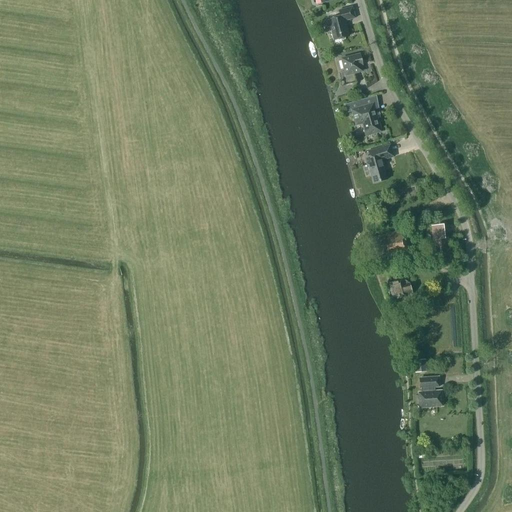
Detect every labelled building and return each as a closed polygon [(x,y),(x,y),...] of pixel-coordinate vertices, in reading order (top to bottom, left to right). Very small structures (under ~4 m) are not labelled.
[(326,32),(331,31),(333,41),(349,36),(345,21),(355,18),(352,7),(338,10),(340,16),(328,20),(328,21),(323,22),(326,32)] [(360,58),(359,55),(342,59),(342,60),(338,61),(340,70),(344,69),(346,75),(362,71),(358,59),(360,58)] [(363,123),(366,135),(380,131),(373,104),(352,110),(356,125),(363,123)] [(367,165),(368,165),(373,183),(387,180),(383,167),(384,166),(383,160),(393,157),(390,145),(368,151),(369,156),(365,158),(367,165)] [(431,226),(434,260),(448,258),(446,238),(443,238),(442,225),(431,226)] [(373,259),(395,255),(393,245),(409,242),(406,230),(382,234),(382,235),(370,237),(373,259)] [(413,241),(409,242),(393,245),(395,255),(410,252),(410,251),(414,250),(413,241)] [(411,298),(411,297),(410,294),(411,294),(408,283),(408,284),(407,282),(406,281),(404,281),(402,281),(401,281),(401,280),(387,284),(392,300),(396,299),(399,309),(406,307),(407,307),(408,306),(409,305),(410,304),(411,302),(411,301),(412,300),(412,299),(411,298)] [(425,360),(414,360),(415,367),(417,366),(418,372),(426,372),(425,360)] [(419,408),(442,406),(441,391),(434,392),(434,387),(439,387),(438,377),(419,379),(420,388),(421,388),(421,392),(418,393),(418,395),(415,395),(416,405),(419,405),(419,408)]
